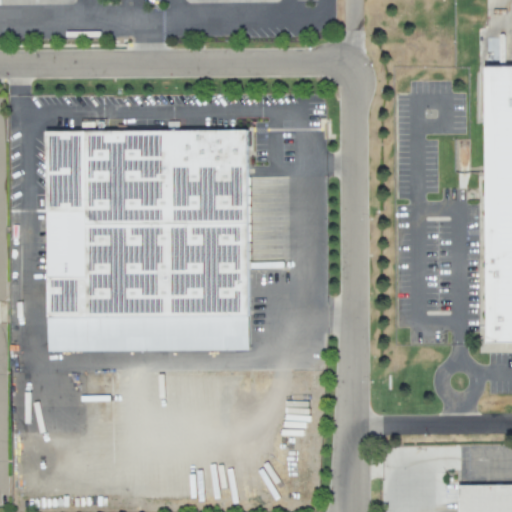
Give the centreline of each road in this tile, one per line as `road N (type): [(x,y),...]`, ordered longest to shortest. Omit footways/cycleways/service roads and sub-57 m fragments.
road 1 (residential): [(351,511),(353,73)]
road 2 (residential): [(0,66),(332,62),(353,73)]
